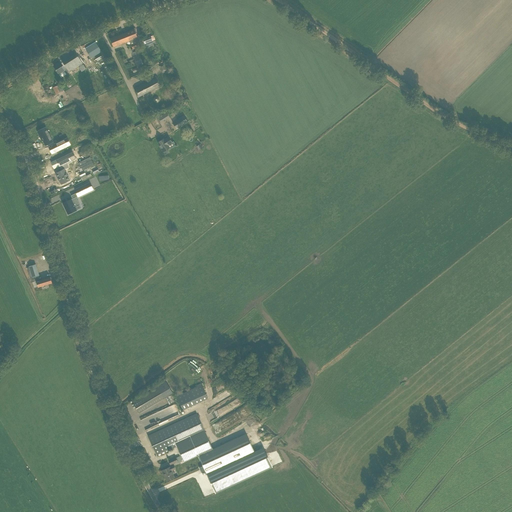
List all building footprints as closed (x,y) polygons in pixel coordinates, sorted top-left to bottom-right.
[(129,41),(133,49),(137,47),(139,47),(137,42),(138,41),(137,38),(134,29),(126,33),(129,41)] [(129,41),(126,33),(110,39),(113,47),(129,41)] [(144,44),(152,41),(150,36),(142,39),(144,44)] [(54,66),(61,77),(83,64),(73,48),(60,57),(62,61),(54,66)] [(132,53),(135,61),(136,61),(138,66),(143,64),(141,59),(142,59),(138,50),(132,53)] [(147,83),(134,89),(138,97),(162,87),(157,76),(146,81),(147,83)] [(184,115),(172,123),(177,130),(188,122),(184,115)] [(67,137),(55,143),(49,132),(46,126),(37,130),(40,137),(41,136),(45,145),(49,143),(50,146),(53,144),(56,151),(70,144),(67,137)] [(172,143),(169,137),(165,140),(164,139),(158,142),(160,145),(159,145),(160,146),(164,152),(170,148),(168,145),(172,143)] [(61,171),(54,174),(57,178),(61,184),(69,181),(64,170),(68,168),(65,163),(75,159),(72,152),(55,160),(59,166),(60,166),(62,168),(60,169),(61,171)] [(90,182),(75,190),(76,193),(78,196),(78,197),(93,190),(90,182)] [(69,183),(63,184),(63,187),(59,188),(60,196),(71,193),(69,183)] [(63,203),(68,214),(73,212),(76,210),(77,210),(76,210),(75,207),(80,205),(76,197),(72,199),(71,199),(63,203)] [(29,266),(29,267),(27,268),(30,278),(39,275),(36,264),(29,266)] [(36,282),(37,285),(38,287),(52,283),(50,277),(36,282)] [(173,393),(166,381),(157,386),(137,399),(132,402),(139,413),(143,410),(164,398),(173,393)] [(189,392),(177,398),(183,410),(195,405),(189,392)] [(146,426),(178,415),(176,408),(144,418),(146,426)] [(197,414),(148,436),(157,456),(158,455),(177,446),(184,462),(198,456),(203,467),(200,468),(202,473),(205,472),(207,475),(254,453),(247,436),(213,451),(213,449),(197,414)] [(254,453),(207,475),(215,493),(272,466),(264,448),(254,453)] [(173,465),(166,468),(161,470),(163,474),(164,474),(167,480),(174,477),(171,471),(175,469),(173,465)]
